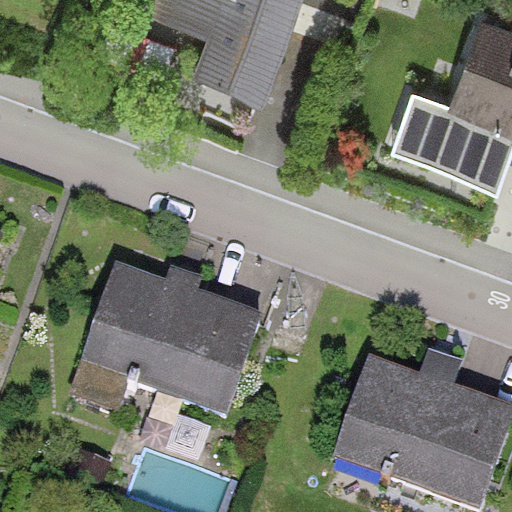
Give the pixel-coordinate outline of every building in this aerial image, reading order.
[(161,0),(155,20),(216,40),(202,80),(273,104),(308,0),(161,0)] [(511,35),(486,27),(452,135),(511,154),(511,35)] [(0,294),(14,247),(0,242),(0,294)] [(267,332),(118,282),(76,403),(128,421),(140,386),(238,419),(267,332)] [(511,452),(511,417),(378,373),(348,460),(493,509),(511,452)]
